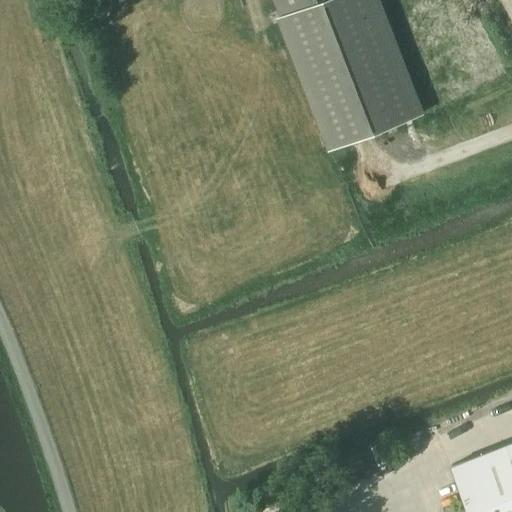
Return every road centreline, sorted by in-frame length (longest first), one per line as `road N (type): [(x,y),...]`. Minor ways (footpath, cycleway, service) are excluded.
road 1 (track): [(317,511),(421,471),(438,446),(511,418)]
road 2 (unclassified): [(68,511),(0,328)]
road 3 (track): [(511,133),(382,179)]
